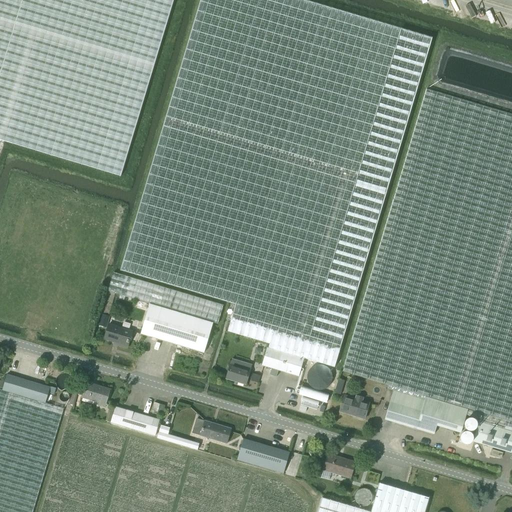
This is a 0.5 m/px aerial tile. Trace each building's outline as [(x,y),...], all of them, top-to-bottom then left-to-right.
[(0,0),(0,140),(119,176),(121,171),(172,0),(0,0)] [(313,4),(299,0),(200,0),(121,271),(236,305),(228,332),(269,345),(269,347),(305,358),(304,360),(333,369),(432,40),(322,7),(313,4)] [(511,114),(426,89),(342,372),(387,385),(387,388),(388,389),(424,400),(467,412),(466,416),(511,429),(511,114)] [(149,304),(213,323),(217,324),(223,305),(113,272),(107,291),(149,304)] [(203,353),(213,323),(149,304),(140,334),(203,353)] [(97,331),(104,333),(109,317),(102,314),(97,331)] [(127,348),(132,331),(109,325),(105,339),(119,344),(118,346),(127,348)] [(262,362),(266,346),(258,343),(253,360),(262,362)] [(299,378),(304,360),(305,358),(269,347),(263,367),(299,378)] [(247,385),(251,371),(241,368),(242,362),(232,359),(226,379),(247,385)] [(8,375),(3,391),(46,404),(49,394),(55,396),(57,389),(51,387),(51,388),(8,375)] [(105,408),(110,390),(87,383),(82,398),(95,402),(94,404),(105,408)] [(424,400),(388,389),(384,401),(390,403),(385,420),(434,435),(437,426),(461,433),(466,416),(467,412),(424,400)] [(0,511),(32,511),(64,408),(46,404),(3,391),(0,390),(0,511)] [(78,394),(73,392),(70,405),(75,406),(78,394)] [(364,420),(369,404),(362,402),(363,398),(356,396),(355,399),(345,396),(340,413),(364,420)] [(162,415),(165,405),(154,402),(151,412),(162,415)] [(110,423),(150,435),(154,436),(159,420),(115,407),(110,423)] [(227,444),(231,429),(205,422),(201,437),(227,444)] [(511,453),(511,452),(511,433),(479,423),(473,442),(511,453)] [(238,457),(283,471),(289,452),(243,439),(238,457)] [(491,455),(502,459),(503,453),(492,450),(491,455)] [(350,479),(355,463),(328,455),(324,471),(350,479)] [(424,511),(429,498),(379,483),(370,511),(369,511),(321,498),(317,511),(424,511)]
